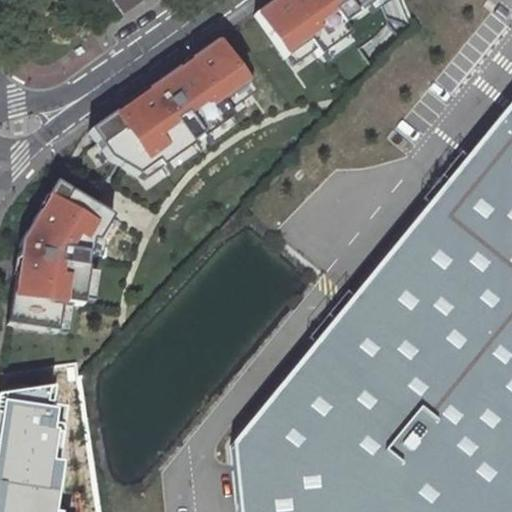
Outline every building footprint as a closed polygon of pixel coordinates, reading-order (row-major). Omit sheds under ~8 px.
[(143,0),(142,0),(109,0),(120,17),(143,0)] [(307,44),(317,58),(348,37),(341,28),(380,0),(274,0),(253,15),(285,60),(307,44)] [(215,42),(196,55),(229,99),(247,87),(215,42)] [(196,55),(88,132),(108,160),(137,177),(156,163),(160,168),(191,147),(190,145),(199,138),(201,140),(232,118),(222,104),(229,99),(196,55)] [(511,511),(511,91),(239,415),(248,511),(511,511)] [(112,218),(54,183),(44,200),(48,202),(40,216),(36,214),(18,243),(5,326),(56,334),(62,303),(82,307),(87,269),(85,269),(86,257),(89,257),(91,243),(97,244),(112,218)] [(50,366),(52,383),(78,379),(78,377),(75,363),(50,366)] [(71,458),(75,487),(92,484),(88,455),(71,458)] [(12,467),(0,468),(0,485),(14,484),(12,467)]
